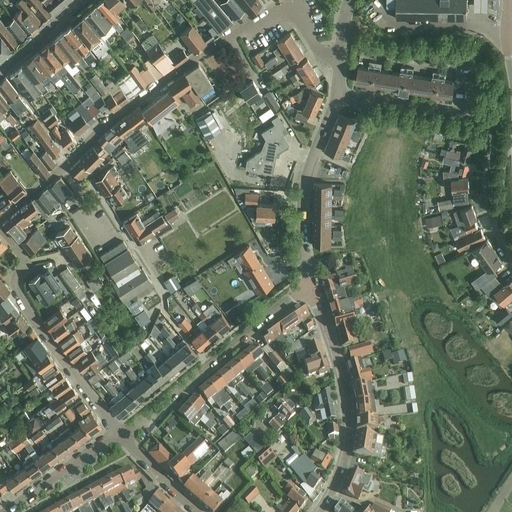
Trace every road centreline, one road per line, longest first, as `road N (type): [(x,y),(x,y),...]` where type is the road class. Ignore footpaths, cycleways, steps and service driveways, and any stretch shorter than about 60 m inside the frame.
road 1 (residential): [(0,220),(174,72),(268,13),(284,12)]
road 2 (residential): [(336,97),(485,119),(488,211),(510,259)]
road 3 (residential): [(119,434),(19,296),(15,279),(24,257),(0,226)]
road 4 (residential): [(119,434),(291,298),(312,290)]
road 5 (residential): [(316,511),(339,464),(345,425),(312,290)]
road 6 (residential): [(312,290),(301,195),(336,97)]
road 7 (residential): [(6,511),(119,434)]
